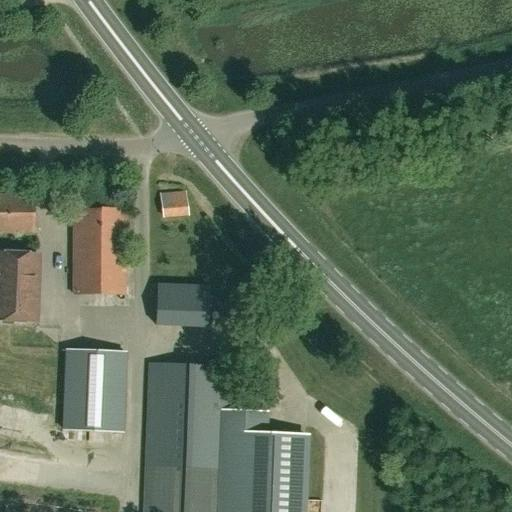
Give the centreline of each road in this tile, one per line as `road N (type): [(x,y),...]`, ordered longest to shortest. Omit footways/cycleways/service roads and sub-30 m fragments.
road 1 (primary): [(511,444),(353,306),(194,137)]
road 2 (unclassified): [(194,137),(511,68)]
road 3 (unclassified): [(194,137),(107,149),(0,143)]
road 4 (primary): [(194,137),(86,0)]
